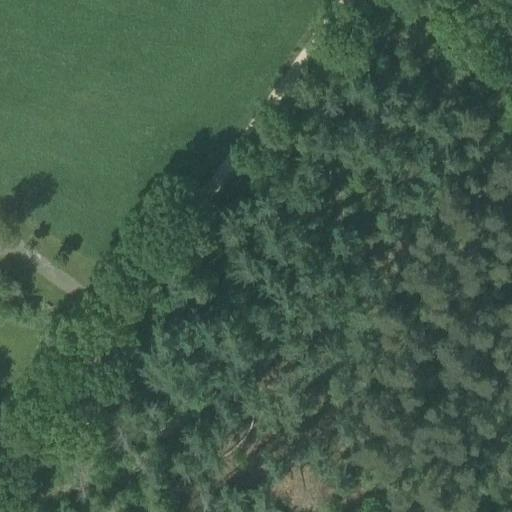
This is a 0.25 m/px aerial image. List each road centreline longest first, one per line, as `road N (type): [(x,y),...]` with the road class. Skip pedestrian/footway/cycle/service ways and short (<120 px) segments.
road 1 (track): [(19,452),(341,0)]
road 2 (track): [(511,81),(405,0)]
